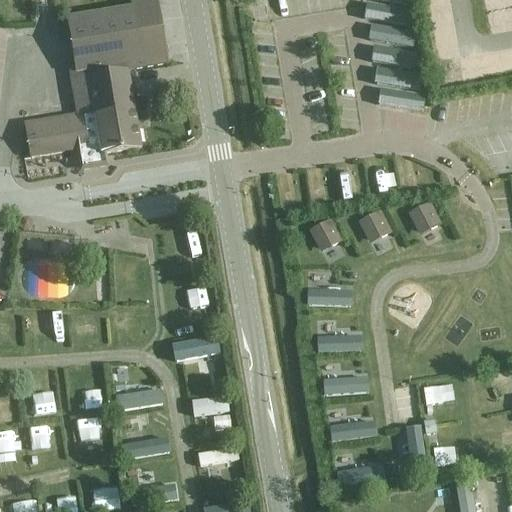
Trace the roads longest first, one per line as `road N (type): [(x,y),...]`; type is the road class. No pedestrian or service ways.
road 1 (unclassified): [(279,511),(191,0)]
road 2 (track): [(391,427),(378,294),(393,278),(477,264),(492,237),(486,211)]
